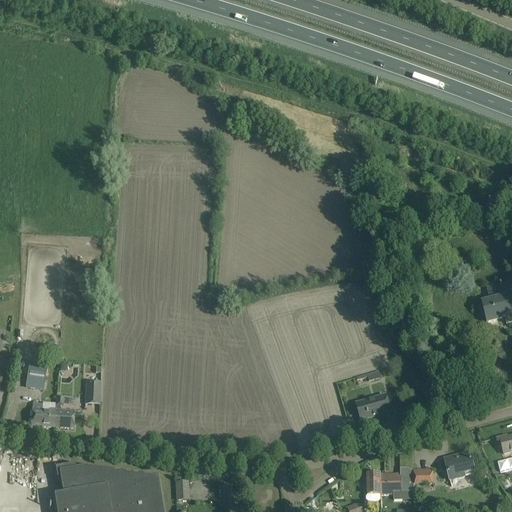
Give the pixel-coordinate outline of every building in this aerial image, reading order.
[(410,241),(414,246),(419,242),(415,237),(410,241)] [(511,309),(511,283),(487,290),(490,302),(482,304),(487,325),(487,322),(505,318),(506,326),(511,324),(511,311),(511,310),(511,309)] [(94,318),(99,323),(102,320),(98,315),(94,318)] [(29,363),(26,388),(43,391),(47,366),(29,363)] [(379,372),(367,375),(368,378),(369,382),(381,379),(379,372)] [(101,383),(86,382),(86,405),(100,406),(101,383)] [(55,410),(54,429),(73,430),(75,411),(60,410),(61,406),(63,404),(64,397),(56,396),(55,410)] [(356,405),(358,413),(361,423),(391,414),(386,396),(356,405)] [(31,427),(54,429),(55,410),(49,409),(49,411),(42,411),(43,405),(33,404),(31,427)] [(511,437),(508,439),(507,436),(497,439),(499,448),(502,447),(504,455),(511,453),(511,437)] [(470,454),(445,460),(450,482),(465,478),(464,475),(474,472),(470,454)] [(61,495),(52,497),(54,511),(164,511),(158,477),(84,467),(75,469),(71,465),(56,468),(55,471),(56,477),(58,479),(61,495)] [(369,495),(366,498),(366,501),(369,504),(378,503),(381,501),(381,496),(394,496),(394,501),(402,501),(414,500),(414,485),(414,483),(413,471),(409,471),(409,470),(401,470),(401,476),(368,476),(369,495)] [(433,471),(413,471),(414,483),(414,485),(434,485),(433,471)] [(176,483),(177,501),(189,500),(188,482),(176,483)] [(228,511),(227,511),(245,511),(245,509),(240,509),(237,494),(233,494),(232,487),(220,489),(224,511),(228,511)] [(362,511),(359,503),(347,508),(348,511),(362,511)]
